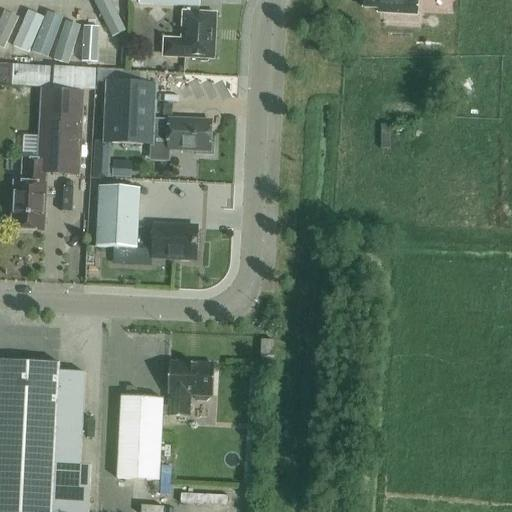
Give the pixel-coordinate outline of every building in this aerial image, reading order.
[(119,49),(120,2),(83,0),(82,16),(102,17),(101,48),(119,49)] [(139,0),(140,4),(184,6),(182,58),(198,59),(201,62),(208,62),(211,59),(215,59),(218,14),(199,13),(200,0),(139,0)] [(364,0),(364,9),(378,10),(378,13),(417,15),(417,0),(364,0)] [(12,66),(0,65),(0,85),(11,86),(12,66)] [(154,145),(154,134),(170,135),(169,150),(198,151),(198,155),(215,156),(215,144),(212,144),(213,122),(170,120),(155,119),(156,85),(108,83),(106,143),(154,145)] [(80,175),(83,115),(84,94),(44,91),(40,162),(25,161),(24,184),(16,183),(13,229),(45,231),(47,185),(46,185),(46,173),(80,175)] [(101,187),(98,247),(138,249),(138,247),(154,248),(153,258),(179,259),(182,262),(190,262),(193,259),(197,259),(198,229),(155,227),(154,229),(139,228),(141,189),(101,187)] [(276,341),(267,341),(263,341),(262,356),(275,357),(276,341)] [(59,405),(60,372),(61,363),(34,362),(34,356),(26,355),(25,362),(0,360),(0,480),(55,484),(56,464),(57,445),(58,425),(59,405)] [(122,396),(118,479),(160,481),(164,414),(170,415),(170,417),(189,418),(191,395),(196,395),(196,399),(199,402),(208,402),(210,400),(211,396),(214,396),(216,366),(170,364),(169,394),(171,394),(171,407),(164,406),(164,399),(122,396)] [(60,372),(59,405),(84,406),(86,373),(60,372)] [(84,406),(59,405),(58,425),(83,426),(84,406)] [(58,425),(57,445),(82,446),(83,426),(58,425)] [(81,465),(82,446),(57,445),(56,464),(81,465)] [(56,464),(55,484),(53,508),(53,511),(89,511),(91,478),(81,465),(56,464)] [(0,480),(0,504),(53,508),(55,484),(0,480)]
